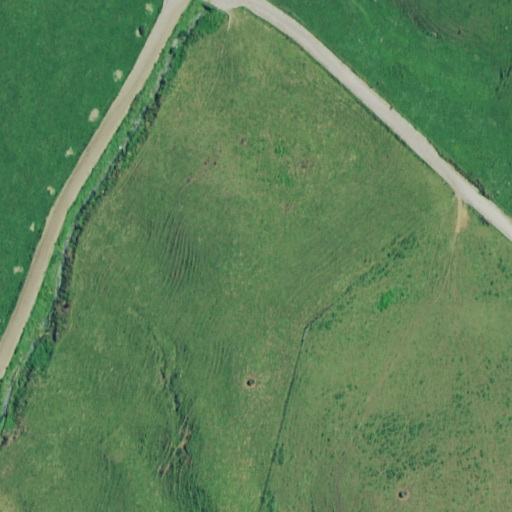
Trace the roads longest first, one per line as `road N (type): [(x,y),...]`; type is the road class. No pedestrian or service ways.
road 1 (track): [(175,0),(59,210),(0,361)]
road 2 (track): [(248,0),(283,21),(511,230)]
